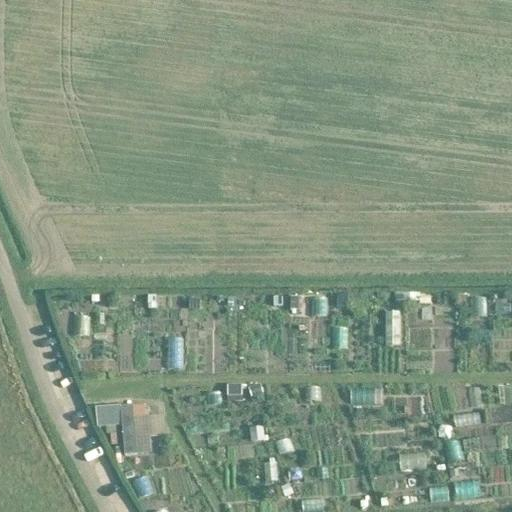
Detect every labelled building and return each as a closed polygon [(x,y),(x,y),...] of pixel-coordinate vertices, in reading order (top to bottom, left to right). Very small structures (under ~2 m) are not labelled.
[(415,351),(415,314),(399,314),(399,351),(415,351)] [(192,341),(178,341),(178,367),(192,367),(192,341)] [(263,387),(242,387),(242,403),(263,403),(263,387)] [(319,404),(330,404),(330,388),(319,388),(319,404)] [(497,390),(475,389),(474,410),(496,411),(497,390)] [(166,410),(140,411),(141,462),(167,461),(166,410)] [(140,430),(140,412),(113,411),(112,429),(140,430)] [(468,417),(445,416),(445,436),(468,437),(468,417)] [(281,430),(266,432),(268,457),(283,455),(281,430)] [(495,439),(477,443),(479,454),(497,451),(495,439)] [(456,445),(458,465),(472,464),(470,444),(456,445)] [(279,462),(280,485),(292,484),(291,462),(279,462)] [(511,464),(492,467),(495,484),(511,482),(511,464)]
